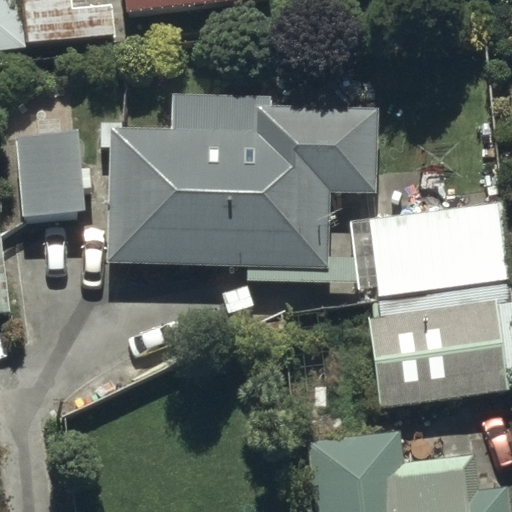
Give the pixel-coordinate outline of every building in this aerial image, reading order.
[(0,0),(0,66),(23,64),(16,0),(0,0)] [(16,0),(23,64),(113,52),(110,15),(66,18),(64,0),(16,0)] [(264,0),(118,0),(122,32),(266,15),(264,0)] [(267,113),(167,110),(166,148),(120,147),(120,138),(99,137),(98,160),(108,160),(104,283),(242,287),(241,297),(352,300),(353,269),(327,269),(328,213),(373,214),(376,130),(266,127),(267,113)] [(15,157),(19,235),(79,231),(74,153),(15,157)] [(511,311),(500,216),(370,232),(380,333),(366,335),(378,426),(506,410),(505,401),(511,400),(511,311)] [(0,329),(9,329),(0,244),(0,329)] [(323,322),(285,325),(290,406),(329,403),(323,322)] [(396,449),(303,459),(309,511),(509,511),(508,504),(474,508),(470,472),(400,480),(396,449)]
